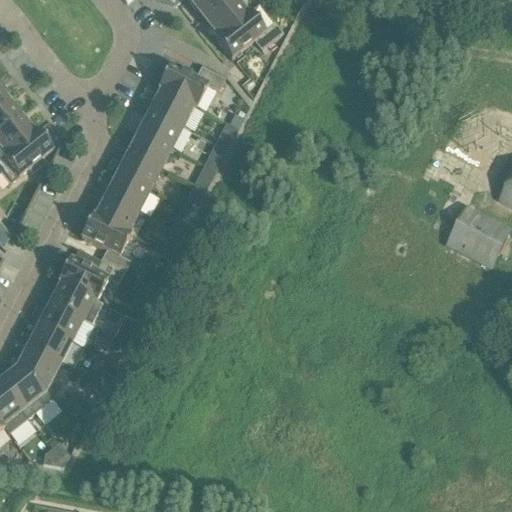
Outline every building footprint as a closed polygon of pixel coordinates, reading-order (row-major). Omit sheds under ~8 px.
[(202,23),(230,0),(192,0),(187,4),(202,23)] [(232,0),(230,0),(202,23),(217,41),(215,43),(249,16),(249,15),(246,17),(232,0)] [(249,16),(215,43),(231,63),(254,44),(262,54),(281,38),(274,28),(264,35),(249,16)] [(157,92),(193,110),(195,112),(207,89),(218,95),(223,84),(201,72),(195,83),(169,69),(157,92)] [(511,73),(496,73),(492,81),(492,84),(486,98),(506,108),(501,108),(511,112),(511,73)] [(182,132),(193,110),(157,92),(159,94),(149,114),(182,132)] [(0,136),(20,120),(7,103),(0,108),(0,136)] [(171,153),(182,132),(149,114),(138,136),(171,153)] [(455,141),(486,145),(489,123),(458,119),(455,141)] [(20,120),(0,136),(0,152),(5,159),(2,161),(3,162),(37,135),(36,134),(33,136),(20,120)] [(37,135),(0,163),(0,178),(9,189),(18,181),(29,173),(32,177),(45,167),(42,162),(52,154),(37,135)] [(160,174),(171,153),(138,136),(127,157),(160,174)] [(222,139),(217,150),(228,155),(233,145),(222,139)] [(217,150),(211,161),(222,166),(228,155),(217,150)] [(149,196),(160,174),(127,157),(116,178),(149,196)] [(138,217),(149,196),(116,178),(105,200),(138,217)] [(199,182),(194,192),(206,198),(211,188),(199,182)] [(511,185),(502,206),(511,210),(511,185)] [(194,192),(188,203),(200,209),(206,198),(194,192)] [(128,237),(138,217),(105,200),(94,220),(92,219),(91,220),(130,240),(130,239),(128,237)] [(446,251),(493,275),(511,237),(511,232),(467,211),(446,251)] [(119,261),(130,240),(91,220),(80,241),(107,255),(101,266),(124,278),(129,266),(119,261)] [(408,220),(395,259),(412,265),(425,226),(408,220)] [(177,224),(172,234),(184,241),(189,231),(177,224)] [(172,234),(166,245),(178,252),(184,241),(172,234)] [(377,251),(366,250),(362,280),(380,282),(383,257),(377,256),(377,251)] [(69,263),(58,284),(96,304),(107,283),(118,288),(124,278),(101,266),(96,277),(69,263)] [(60,287),(49,307),(83,324),(91,329),(102,309),(96,305),(96,304),(58,284),(58,285),(60,287)] [(49,307),(38,328),(72,346),(83,324),(49,307)] [(38,328),(27,350),(61,367),(72,346),(38,328)] [(121,333),(117,342),(129,348),(133,340),(121,333)] [(117,342),(112,350),(124,356),(129,348),(117,342)] [(27,350),(16,371),(46,396),(61,367),(27,350)] [(16,371),(0,384),(0,390),(26,423),(53,402),(46,396),(16,371)] [(99,376),(95,384),(107,391),(111,382),(99,376)] [(90,393),(102,399),(107,391),(95,384),(90,393)] [(0,427),(4,433),(8,437),(26,423),(0,390),(0,427)] [(50,454),(65,472),(71,460),(59,446),(50,454)] [(45,469),(65,472),(50,454),(46,458),(45,469)]
